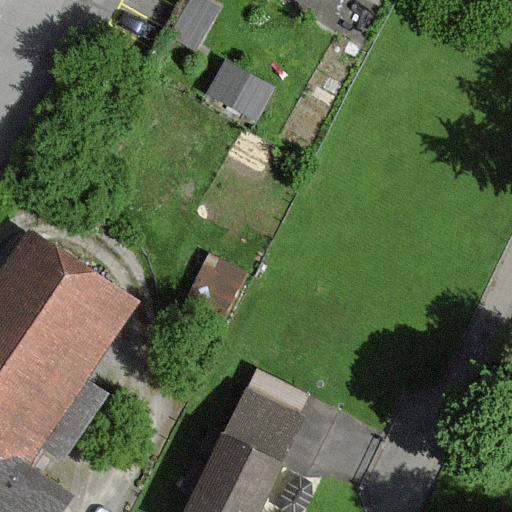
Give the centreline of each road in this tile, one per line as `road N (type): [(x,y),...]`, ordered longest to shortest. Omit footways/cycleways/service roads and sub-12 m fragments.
road 1 (residential): [(399,511),(511,266)]
road 2 (residential): [(0,139),(93,0)]
